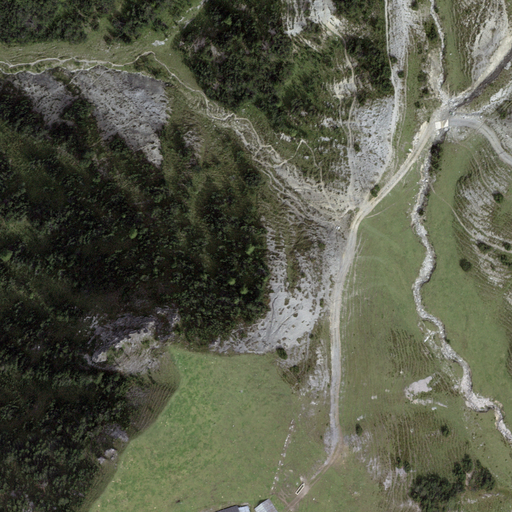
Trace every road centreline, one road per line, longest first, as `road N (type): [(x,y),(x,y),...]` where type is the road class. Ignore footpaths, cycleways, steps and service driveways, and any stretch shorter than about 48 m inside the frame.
road 1 (track): [(351,232),(340,297),(344,439),(322,482),(294,501)]
road 2 (track): [(511,159),(470,118),(442,123),(351,232)]
